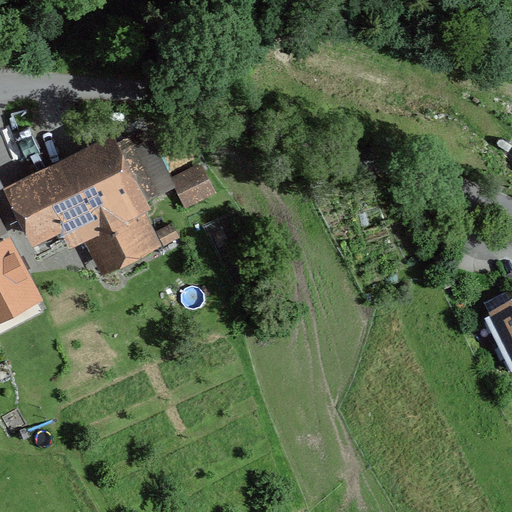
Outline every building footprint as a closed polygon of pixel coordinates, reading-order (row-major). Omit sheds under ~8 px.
[(4,136),(15,163),(42,152),(29,126),(4,136)] [(109,261),(146,241),(129,209),(142,201),(112,143),(14,193),(35,233),(63,218),(73,238),(92,228),(109,261)] [(168,173),(185,206),(214,191),(201,164),(195,167),(192,161),(168,173)] [(0,305),(30,290),(10,250),(0,255),(0,305)] [(511,294),(510,291),(484,304),(504,345),(511,340),(511,294)]
